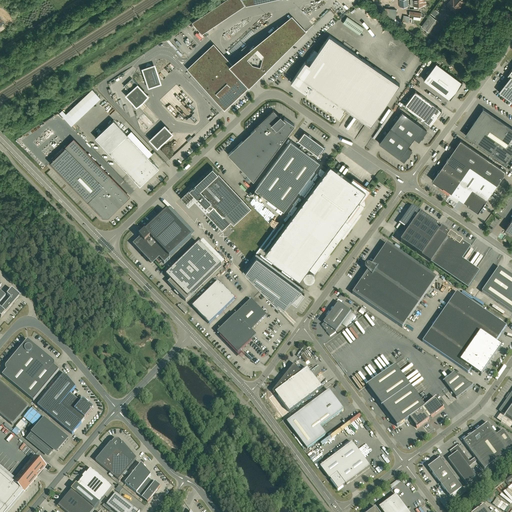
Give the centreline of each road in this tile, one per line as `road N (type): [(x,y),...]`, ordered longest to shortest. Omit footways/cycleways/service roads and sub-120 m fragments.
road 1 (unclassified): [(105,245),(269,94),(407,183)]
road 2 (unclassified): [(407,183),(511,41)]
road 3 (unclassified): [(301,323),(407,183)]
road 4 (unclassified): [(404,464),(301,323)]
road 5 (unclassified): [(117,410),(41,326),(21,323),(0,344)]
road 6 (tertiary): [(0,136),(105,245)]
road 7 (unclassified): [(404,464),(483,402),(511,361)]
road 8 (tertiary): [(249,395),(340,511)]
road 9 (unclassified): [(30,511),(117,410)]
road 10 (unclassified): [(407,183),(511,255)]
road 11 (tertiary): [(105,245),(191,333)]
